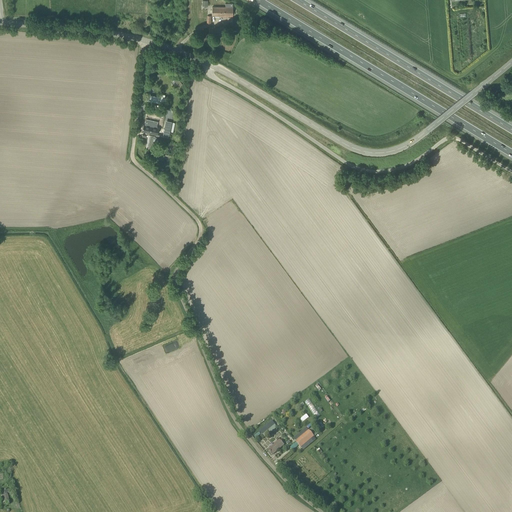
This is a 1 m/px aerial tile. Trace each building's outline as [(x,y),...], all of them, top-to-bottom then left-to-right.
[(212,7),(212,15),(232,16),(233,5),(226,5),(225,7),(212,7)] [(159,128),(143,125),(142,131),(150,133),(149,134),(146,147),(147,147),(147,144),(153,145),(155,134),(157,134),(159,128)] [(305,402),(316,418),(320,415),(309,399),(305,402)] [(307,415),(300,420),(303,424),(310,418),(307,415)] [(259,431),(262,435),(264,438),(277,428),(271,421),(259,431)] [(313,427),(309,431),(308,430),(295,442),(301,448),(318,433),(313,427)] [(268,450),(272,455),(284,445),(279,440),(268,450)]
